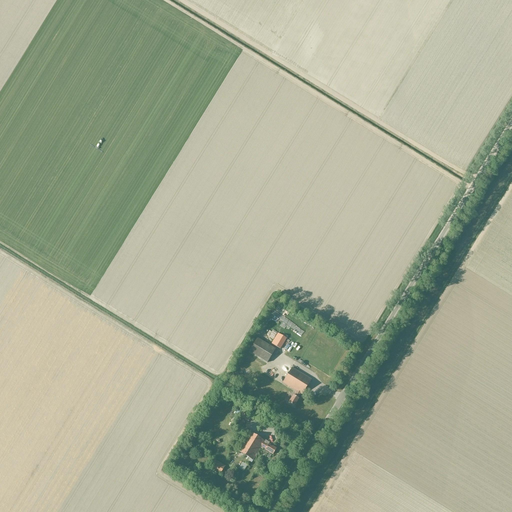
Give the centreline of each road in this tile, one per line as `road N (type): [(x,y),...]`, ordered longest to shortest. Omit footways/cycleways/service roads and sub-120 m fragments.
road 1 (unclassified): [(271,511),(511,122)]
road 2 (track): [(511,185),(310,511)]
